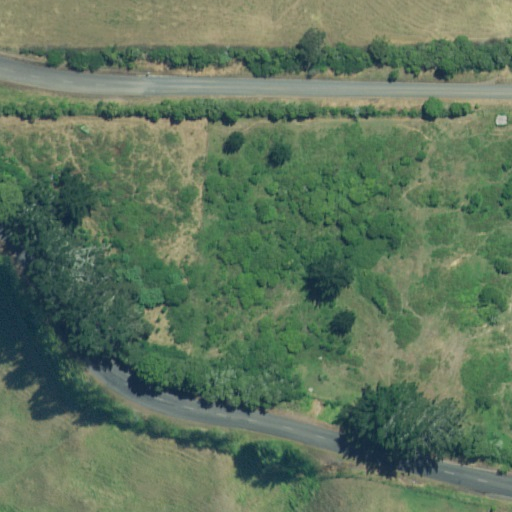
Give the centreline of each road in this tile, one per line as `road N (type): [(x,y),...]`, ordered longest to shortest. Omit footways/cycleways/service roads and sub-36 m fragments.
road 1 (unclassified): [(0,224),(65,315),(117,370),(168,400),(511,491)]
road 2 (unclassified): [(0,67),(148,83),(511,89)]
